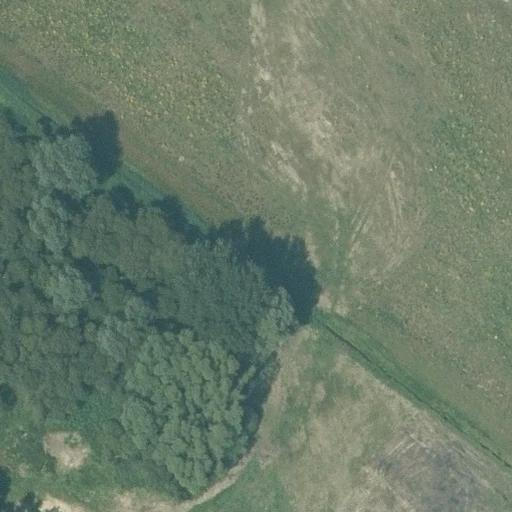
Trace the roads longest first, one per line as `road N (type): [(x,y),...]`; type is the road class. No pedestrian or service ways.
road 1 (motorway): [(503,511),(466,324),(405,151),(338,0)]
road 2 (track): [(448,0),(511,134)]
